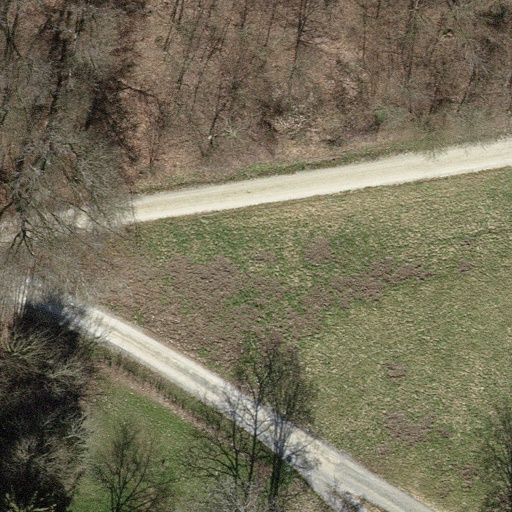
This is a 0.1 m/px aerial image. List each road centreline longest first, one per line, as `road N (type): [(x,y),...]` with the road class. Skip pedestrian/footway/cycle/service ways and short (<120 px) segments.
road 1 (track): [(511,149),(0,240)]
road 2 (track): [(0,257),(412,511)]
